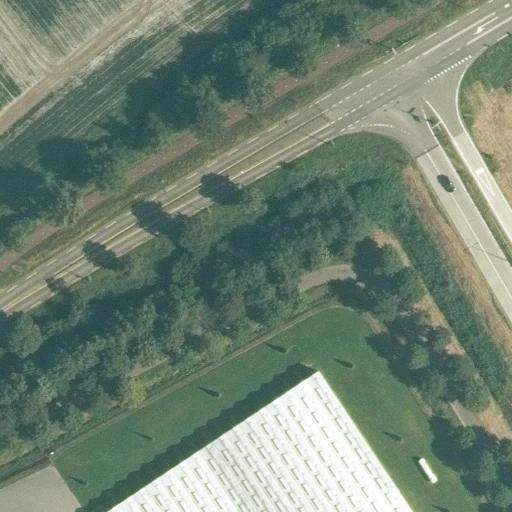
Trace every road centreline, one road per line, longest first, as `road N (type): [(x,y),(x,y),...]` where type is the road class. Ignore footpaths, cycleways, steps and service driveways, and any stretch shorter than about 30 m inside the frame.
road 1 (unclassified): [(511,489),(392,299),(352,272),(313,279),(0,437)]
road 2 (tertiary): [(0,309),(392,80)]
road 3 (motorway): [(392,80),(511,288)]
road 4 (motorway): [(511,228),(419,65)]
